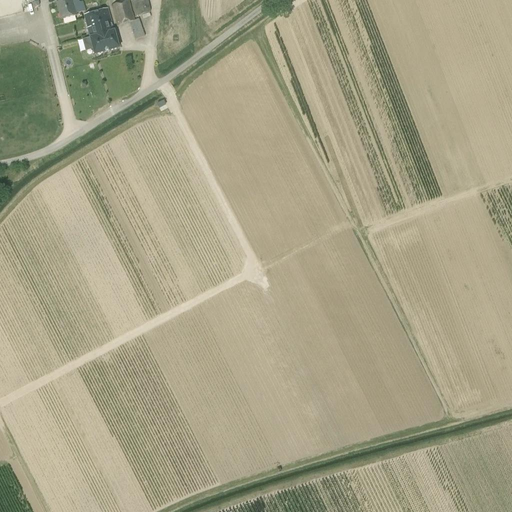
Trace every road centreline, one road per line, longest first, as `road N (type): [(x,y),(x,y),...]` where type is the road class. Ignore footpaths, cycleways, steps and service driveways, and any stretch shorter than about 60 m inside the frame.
road 1 (track): [(348,448),(451,420),(255,32),(171,102)]
road 2 (track): [(163,511),(348,448),(265,288)]
road 3 (unclassified): [(0,165),(54,146),(149,89),(272,0)]
road 4 (track): [(0,402),(255,270)]
road 5 (track): [(160,81),(265,288)]
road 6 (track): [(511,178),(357,232)]
